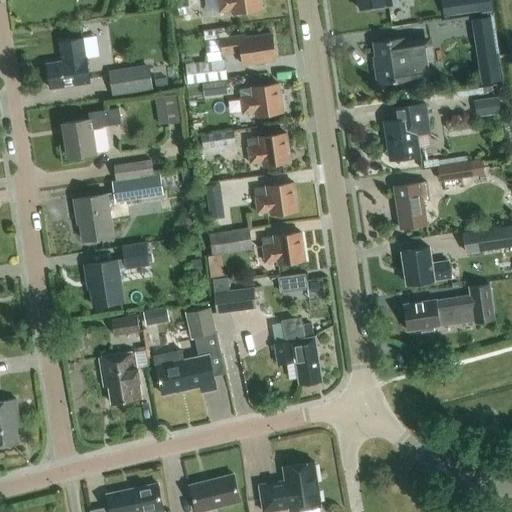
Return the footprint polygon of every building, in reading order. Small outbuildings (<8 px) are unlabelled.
[(177,0),(180,15),(200,12),(197,0),(177,0)] [(231,10),(232,13),(262,8),(260,0),(217,0),(219,12),(231,10)] [(358,0),(360,9),(393,4),(391,0),(358,0)] [(489,0),(468,0),(471,15),(491,12),(489,0)] [(477,16),(486,80),(507,78),(497,13),(477,16)] [(241,52),(243,65),(276,60),(272,33),(246,37),(246,35),(221,38),(223,54),(241,52)] [(90,82),(89,76),(96,75),(93,56),(87,58),(84,37),(59,40),(61,61),(47,63),(51,89),(90,82)] [(378,84),(412,79),(412,78),(429,75),(424,38),(405,40),(405,38),(373,43),(377,70),(376,71),(378,84)] [(186,64),(188,84),(226,79),(224,59),(186,64)] [(150,68),(109,73),(112,96),(154,91),(150,68)] [(168,87),(167,78),(155,80),(157,89),(168,87)] [(201,83),(202,96),(227,94),(225,80),(201,83)] [(254,112),(255,116),(283,112),(279,84),(250,88),(239,89),(243,114),(254,112)] [(158,95),(163,122),(185,118),(180,92),(158,95)] [(500,113),(497,96),(474,100),(477,117),(500,113)] [(390,160),(393,159),(397,163),(401,158),(420,155),(417,135),(431,133),(427,103),(392,108),(394,120),(384,122),(388,148),(384,152),(390,157),(390,160)] [(118,108),(107,110),(88,113),(89,119),(62,123),(68,157),(96,152),(92,128),(121,124),(118,108)] [(196,149),(203,148),(235,143),(233,130),(201,135),(201,136),(195,137),(196,149)] [(262,162),(262,165),(291,161),(286,133),(257,138),(257,137),(246,139),(250,164),(262,162)] [(440,181),(485,174),(482,158),(437,165),(440,181)] [(114,166),(116,179),(153,173),(151,160),(114,166)] [(189,169),(181,170),(183,182),(190,181),(189,169)] [(153,176),(153,173),(116,179),(116,182),(112,182),(113,193),(74,199),(77,215),(79,215),(85,240),(112,235),(108,204),(163,196),(160,175),(153,176)] [(400,229),(427,225),(423,201),(429,200),(426,182),(394,187),(400,229)] [(269,211),(270,215),(298,211),(294,183),(265,187),(254,188),(257,213),(269,211)] [(511,224),(463,232),(466,253),(511,246),(511,224)] [(212,254),(252,248),(249,227),(208,233),(212,254)] [(277,261),(277,264),(305,260),(301,232),(272,237),(272,236),(261,238),(265,263),(277,261)] [(95,306),(123,302),(118,269),(125,268),(126,268),(150,264),(146,243),(122,247),(124,259),(118,260),(85,265),(87,281),(91,281),(95,306)] [(450,276),(451,276),(449,262),(448,262),(432,264),(430,247),(402,251),(407,284),(450,278),(450,276)] [(309,270),(282,274),(285,291),(312,287),(309,270)] [(407,330),(421,328),(422,331),(434,329),(434,326),(474,320),(474,323),(494,320),(489,284),(469,287),(470,295),(436,300),(436,299),(403,304),(407,330)] [(254,287),(214,292),(217,313),(257,307),(254,287)] [(210,307),(185,313),(191,338),(216,333),(210,307)] [(137,315),(112,319),(114,336),(139,332),(137,315)] [(315,337),(314,337),(311,322),(302,324),(301,317),(281,320),(285,342),(274,344),(277,365),(295,362),(299,385),(322,381),(318,356),(320,354),(319,346),(316,345),(315,337)] [(162,395),(201,386),(202,392),(216,389),(209,354),(184,360),(182,349),(153,355),(162,395)] [(111,403),(141,399),(134,351),(99,357),(104,388),(109,387),(111,403)] [(0,401),(0,445),(18,443),(14,415),(18,415),(16,399),(0,401)] [(289,510),(321,506),(314,462),(283,467),(285,480),(259,484),(262,511),(263,511),(289,508),(289,510)] [(190,485),(196,511),(198,511),(240,501),(233,474),(190,485)] [(110,511),(145,511),(146,511),(163,511),(157,484),(107,494),(110,511)]
